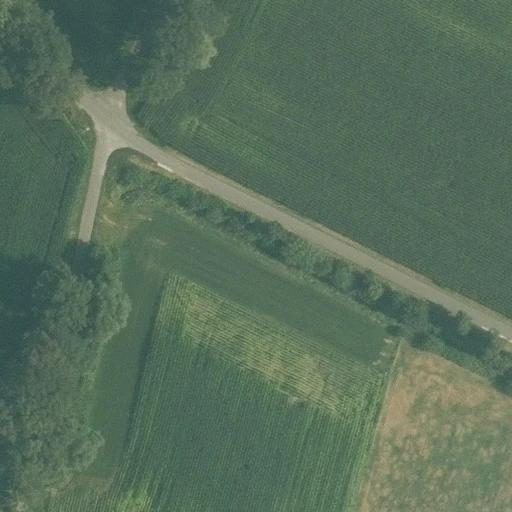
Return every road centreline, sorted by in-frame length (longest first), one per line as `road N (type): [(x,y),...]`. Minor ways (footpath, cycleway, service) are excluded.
road 1 (unclassified): [(511,337),(110,129)]
road 2 (unclassified): [(110,129),(19,511)]
road 3 (unclassified): [(12,0),(110,129)]
